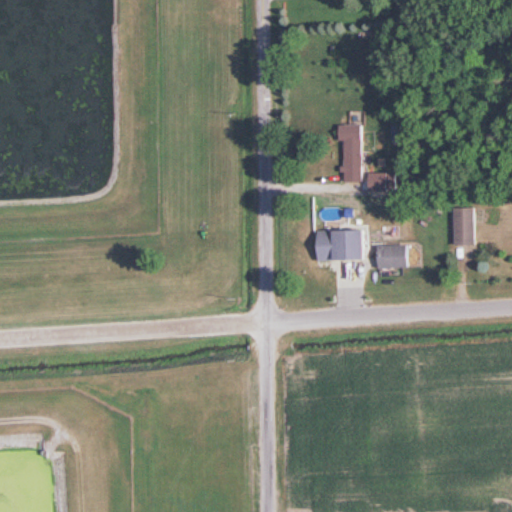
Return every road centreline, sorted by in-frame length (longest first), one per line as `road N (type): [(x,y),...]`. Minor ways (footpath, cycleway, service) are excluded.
road 1 (residential): [(263,323),(259,0)]
road 2 (residential): [(0,339),(263,323)]
road 3 (residential): [(263,323),(511,308)]
road 4 (residential): [(268,511),(263,323)]
